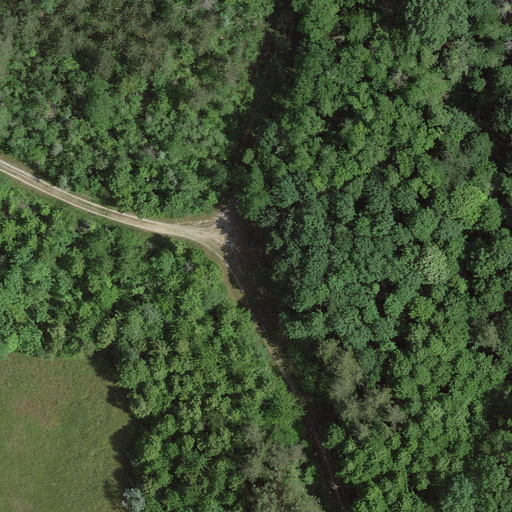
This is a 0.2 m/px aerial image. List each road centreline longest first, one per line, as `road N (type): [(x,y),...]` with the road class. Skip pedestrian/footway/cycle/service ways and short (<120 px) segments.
road 1 (track): [(348,511),(219,237),(145,218),(0,162)]
road 2 (track): [(219,237),(268,69),(273,0)]
